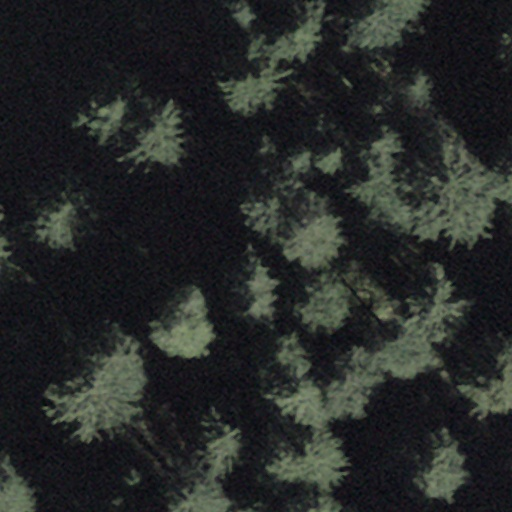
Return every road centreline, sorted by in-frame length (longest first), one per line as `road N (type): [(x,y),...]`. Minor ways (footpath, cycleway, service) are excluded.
road 1 (track): [(0,300),(30,169),(77,92),(104,62),(133,49),(163,49),(187,68),(192,148),(168,283),(170,387),(234,511)]
road 2 (track): [(430,511),(511,406)]
